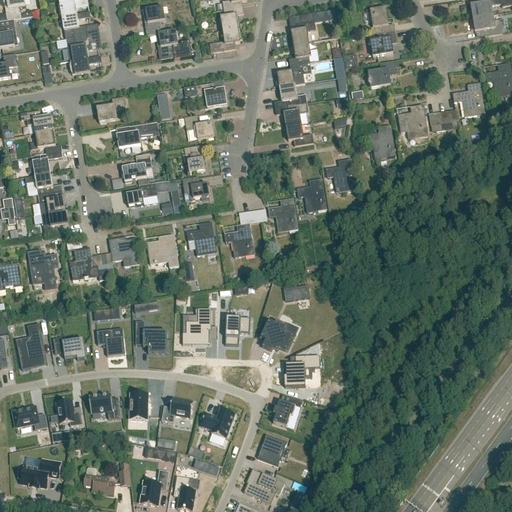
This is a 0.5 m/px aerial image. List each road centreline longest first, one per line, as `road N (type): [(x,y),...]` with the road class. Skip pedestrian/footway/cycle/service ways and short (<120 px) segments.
road 1 (residential): [(176,376),(97,375),(0,393)]
road 2 (primary): [(511,380),(414,511)]
road 3 (residential): [(124,83),(258,61)]
road 4 (residential): [(258,404),(267,381),(258,364),(188,361),(176,376)]
road 5 (residential): [(88,211),(70,91)]
